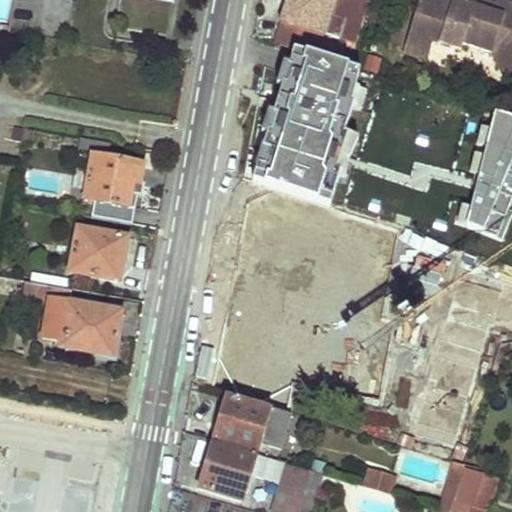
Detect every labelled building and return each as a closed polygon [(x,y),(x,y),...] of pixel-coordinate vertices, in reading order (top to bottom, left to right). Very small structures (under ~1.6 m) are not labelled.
[(311,29),(355,43),(369,0),(290,0),(278,43),(318,55),(322,42),(308,38),(311,29)] [(455,3),(455,0),(422,0),(411,33),(433,40),(432,44),(433,44),(461,53),(463,47),(492,57),(497,68),(511,60),(511,8),(497,3),(495,9),(492,16),(472,9),(455,3)] [(495,9),(475,2),(472,9),(492,16),(495,9)] [(433,40),(411,33),(403,55),(426,63),(433,44),(432,44),(433,40)] [(511,84),(511,60),(497,68),(507,87),(511,84)] [(503,240),(511,213),(511,114),(495,109),(456,224),(503,240)] [(271,162),(313,175),(327,133),(277,117),(271,139),(278,142),(271,162)] [(23,129),(20,141),(30,142),(32,130),(23,129)] [(91,156),(83,200),(93,202),(91,215),(130,223),(133,208),(126,207),(128,195),(135,196),(140,197),(142,185),(137,184),(141,164),(91,156)] [(126,207),(133,208),(135,196),(128,195),(126,207)] [(256,283),(274,234),(243,222),(225,271),(256,283)] [(117,282),(125,237),(76,229),(68,273),(117,282)] [(116,329),(120,312),(67,302),(70,289),(25,282),(22,298),(47,302),(44,317),(63,321),(60,340),(59,346),(105,355),(110,328),(116,329)] [(267,371),(276,301),(220,294),(211,364),(267,371)] [(63,321),(44,317),(41,337),(60,340),(63,321)] [(405,379),(414,346),(389,340),(380,372),(405,379)] [(260,443),(281,450),(292,414),(229,395),(214,442),(256,455),(260,443)] [(199,490),(241,503),(250,474),(263,478),(268,459),(256,455),(214,442),(199,490)] [(443,511),(450,511),(466,465),(457,463),(441,511),(443,511)] [(272,511),(299,511),(304,498),(299,496),(306,472),(286,467),(272,511)] [(462,485),(477,488),(481,474),(467,470),(462,485)] [(312,511),(323,477),(306,472),(299,496),(304,498),(299,511),(312,511)] [(357,486),(390,496),(395,479),(371,472),(367,482),(359,479),(357,486)] [(489,511),(499,480),(481,474),(477,488),(472,504),(466,503),(463,511),(489,511)] [(454,511),(463,511),(466,503),(472,504),(477,488),(462,485),(454,511)]
